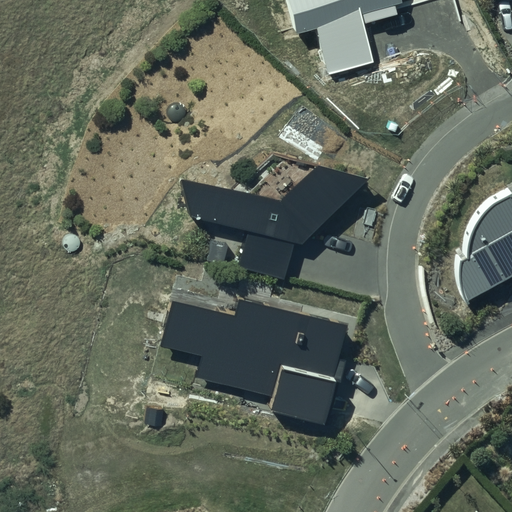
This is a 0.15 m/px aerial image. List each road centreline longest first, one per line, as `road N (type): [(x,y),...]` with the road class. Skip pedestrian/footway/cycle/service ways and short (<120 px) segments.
road 1 (residential): [(433,409),(404,299),(399,248),(409,207),(457,144),(511,107)]
road 2 (residential): [(433,409),(352,511)]
